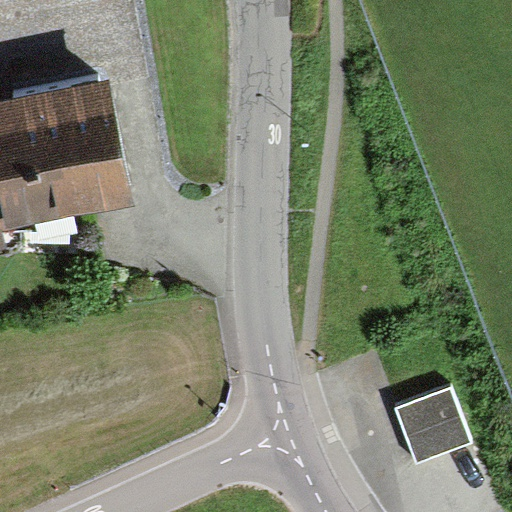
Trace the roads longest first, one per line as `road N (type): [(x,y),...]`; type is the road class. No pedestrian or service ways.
road 1 (residential): [(257,0),(264,303),(285,431)]
road 2 (residential): [(285,431),(114,511)]
